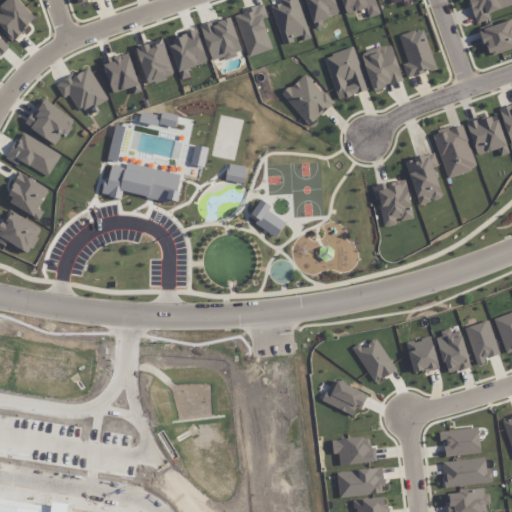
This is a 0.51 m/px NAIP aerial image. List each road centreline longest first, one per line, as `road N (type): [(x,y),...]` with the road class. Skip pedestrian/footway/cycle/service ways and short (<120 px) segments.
road 1 (residential): [(511,240),(356,296),(264,309),(128,304),(0,282)]
road 2 (residential): [(0,104),(26,69),(68,39),(178,0)]
road 3 (residential): [(511,384),(404,417),(416,511)]
road 4 (residential): [(306,511),(281,307)]
road 5 (residential): [(264,309),(287,511)]
road 6 (residential): [(511,73),(408,111),(369,136)]
